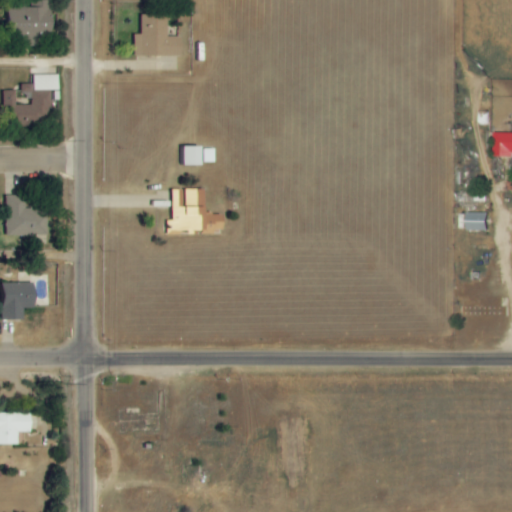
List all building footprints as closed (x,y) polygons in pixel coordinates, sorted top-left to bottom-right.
[(52,0),(11,0),(12,46),(36,46),(36,39),(53,38),(52,0)] [(142,14),(142,35),(135,35),(135,56),(183,56),(183,37),(168,37),(168,15),(142,14)] [(3,91),(4,120),(50,120),(50,90),(59,89),(59,75),(34,75),(34,84),(20,84),(20,91),(3,91)] [(180,166),(203,165),(203,146),(179,146),(180,166)] [(173,190),(173,220),(166,220),(166,234),(183,234),(183,232),(224,232),(224,216),(206,216),(206,190),(173,190)] [(6,196),(8,236),(43,235),(43,210),(26,210),(26,195),(6,196)] [(464,231),(485,231),(485,213),(464,213),(464,231)] [(4,321),(24,320),(24,308),(38,308),(37,282),(3,283),(4,321)] [(0,445),(18,444),(18,432),(32,432),(31,412),(0,413),(0,445)]
